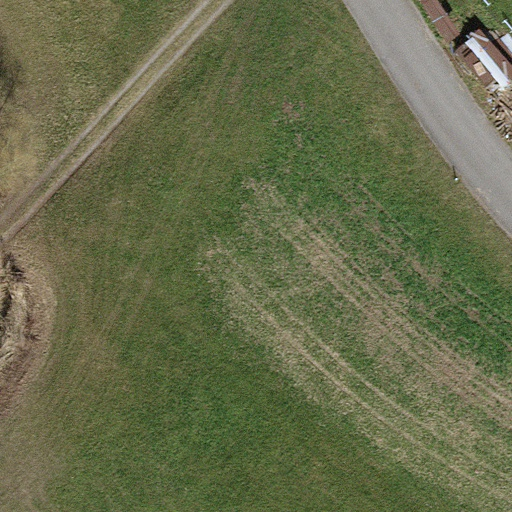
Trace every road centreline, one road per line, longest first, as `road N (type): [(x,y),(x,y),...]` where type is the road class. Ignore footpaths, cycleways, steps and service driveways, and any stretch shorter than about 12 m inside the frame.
road 1 (track): [(0,237),(217,0)]
road 2 (unclassified): [(374,0),(511,193)]
